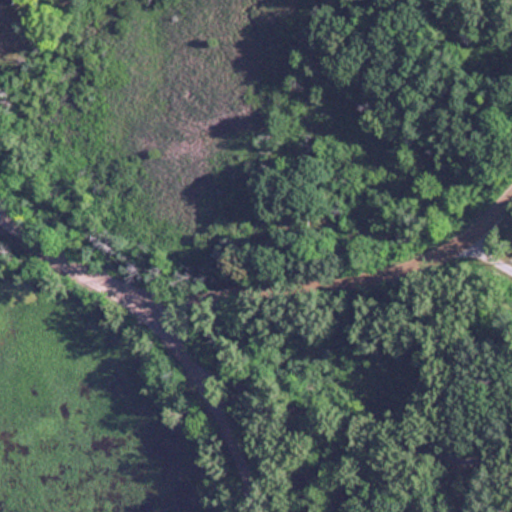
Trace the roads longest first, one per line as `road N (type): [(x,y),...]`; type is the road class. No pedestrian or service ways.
road 1 (residential): [(0,202),(148,287),(370,268),(441,249),(482,224),(511,186)]
road 2 (residential): [(148,287),(209,372),(236,425),(263,511)]
